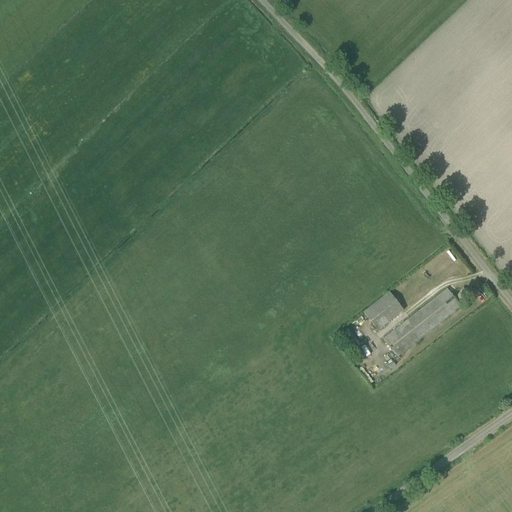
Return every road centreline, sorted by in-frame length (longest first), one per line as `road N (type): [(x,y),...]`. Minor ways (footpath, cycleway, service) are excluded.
road 1 (unclassified): [(511,299),(347,88),(264,0)]
road 2 (unclassified): [(362,511),(511,413)]
